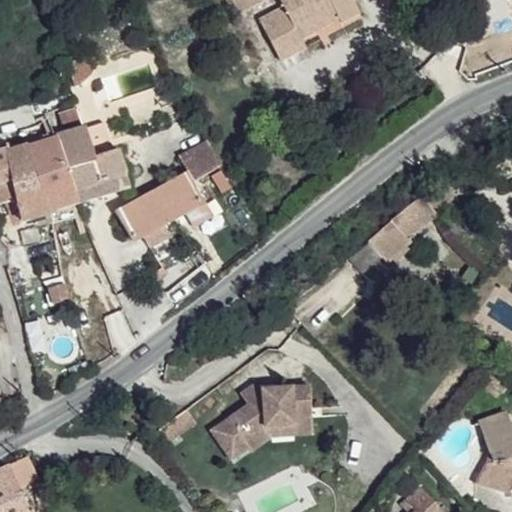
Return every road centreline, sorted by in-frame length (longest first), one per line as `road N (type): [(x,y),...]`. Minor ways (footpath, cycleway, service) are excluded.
road 1 (tertiary): [(39,424),(141,368),(384,168),(471,105),(511,87)]
road 2 (unknown): [(87,219),(141,368)]
road 3 (unclassified): [(39,424),(0,291)]
